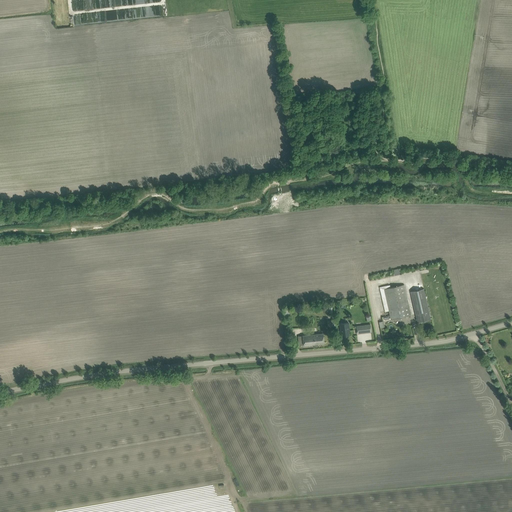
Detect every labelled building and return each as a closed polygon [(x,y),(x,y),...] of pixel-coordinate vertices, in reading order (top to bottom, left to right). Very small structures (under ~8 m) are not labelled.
[(392,238),(391,235),(397,233),(396,229),(386,231),(388,239),(392,238)] [(384,289),(390,315),(391,320),(411,315),(404,285),(384,289)] [(411,291),(416,317),(418,322),(431,319),(424,289),(411,291)] [(340,324),(341,336),(349,335),(348,331),(350,331),(349,323),(340,324)] [(370,324),(361,326),(357,326),(357,333),(371,331),(370,324)] [(298,336),(298,341),(299,346),(324,343),(324,333),(303,335),(303,336),(298,336)]
